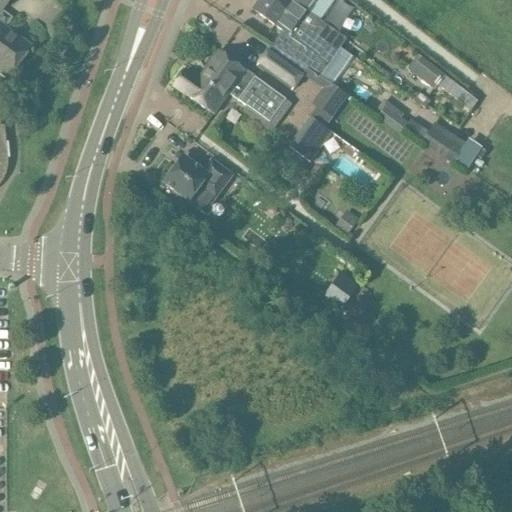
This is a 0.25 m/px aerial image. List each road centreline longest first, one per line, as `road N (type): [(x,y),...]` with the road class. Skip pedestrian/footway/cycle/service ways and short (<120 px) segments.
road 1 (tertiary): [(77,264),(88,176),(152,0)]
road 2 (tertiary): [(151,511),(100,371),(77,264)]
road 3 (tertiary): [(77,264),(78,350),(126,511)]
